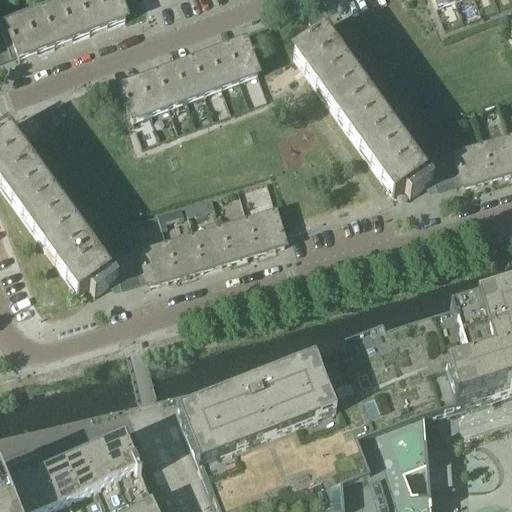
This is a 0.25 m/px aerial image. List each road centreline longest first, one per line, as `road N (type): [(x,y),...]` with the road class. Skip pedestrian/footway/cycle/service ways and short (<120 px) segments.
road 1 (residential): [(28,355),(50,356),(511,215)]
road 2 (residential): [(0,106),(285,0)]
